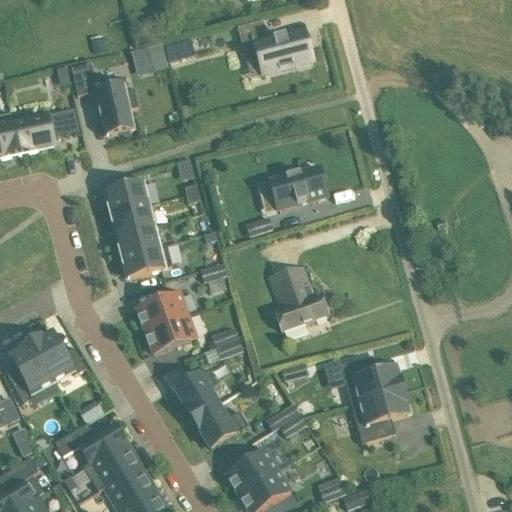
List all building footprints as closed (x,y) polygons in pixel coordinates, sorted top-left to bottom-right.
[(237,30),(243,52),(257,49),(264,77),(311,65),(303,35),(268,45),(262,23),(237,30)] [(178,45),(164,49),(168,65),(182,61),(178,45)] [(94,76),(73,81),(78,100),(97,96),(107,139),(133,133),(129,113),(138,111),(134,93),(124,95),(123,90),(98,95),(94,76)] [(47,122),(14,129),(20,158),(54,151),(52,141),(79,135),(74,112),(46,119),(47,122)] [(0,162),(20,158),(14,129),(0,132),(0,162)] [(326,201),(318,171),(271,183),(279,213),(326,201)] [(106,196),(112,218),(149,208),(143,187),(106,196)] [(185,191),(187,199),(198,196),(196,188),(185,191)] [(189,207),(200,204),(198,196),(187,199),(189,207)] [(149,208),(112,218),(117,239),(154,229),(149,208)] [(273,233),(269,222),(246,229),(250,240),(273,233)] [(154,229),(117,239),(122,260),(159,250),(154,229)] [(218,244),(216,236),(204,239),(206,247),(218,244)] [(172,271),(166,249),(159,250),(122,260),(128,282),(172,271)] [(201,274),(204,286),(227,279),(224,267),(201,274)] [(302,268),(268,280),(279,313),(273,316),(282,336),(328,319),(321,298),(313,301),(302,268)] [(145,335),(188,320),(180,297),(137,313),(145,335)] [(188,320),(145,335),(154,358),(196,342),(188,320)] [(216,352),(239,343),(235,332),(212,340),(216,352)] [(52,335),(31,347),(53,386),(74,374),(76,378),(86,372),(74,351),(64,357),(52,335)] [(216,352),(221,363),(243,355),(239,343),(216,352)] [(31,347),(10,358),(23,381),(12,386),(23,407),(34,401),(32,397),(53,386),(31,347)] [(367,362),(341,369),(346,387),(351,409),(403,395),(397,372),(371,379),(367,362)] [(302,368),(282,373),(285,385),(305,379),(302,368)] [(175,394),(193,423),(213,411),(204,396),(217,388),(208,373),(175,394)] [(403,395),(351,409),(362,447),(388,440),(384,425),(392,422),(410,417),(403,395)] [(273,435),(280,431),(300,418),(294,408),(267,425),(273,435)] [(234,418),(222,426),(213,411),(193,423),(211,453),(243,433),(234,418)] [(306,428),(300,418),(280,431),(286,441),(306,428)] [(74,455),(84,472),(127,446),(116,427),(96,439),(88,427),(55,447),(63,461),(74,455)] [(44,441),(36,445),(40,453),(48,449),(44,441)] [(127,446),(84,472),(98,495),(141,469),(127,446)] [(239,499),(278,475),(266,455),(227,478),(239,499)] [(0,497),(0,511),(18,511),(39,499),(33,503),(23,486),(39,476),(30,462),(0,480),(0,487),(5,495),(0,497)] [(105,492),(116,511),(120,511),(155,492),(141,469),(98,495),(98,496),(105,492)] [(262,511),(290,495),(278,475),(239,499),(247,511),(262,511)] [(71,480),(64,484),(71,495),(78,490),(71,480)] [(346,497),(342,486),(319,495),(324,506),(346,497)] [(52,492),(58,502),(65,498),(59,488),(52,492)] [(166,511),(155,492),(120,511),(166,511)] [(353,511),(370,506),(366,495),(343,503),(346,511),(353,511)] [(18,511),(47,511),(39,499),(18,511)]
